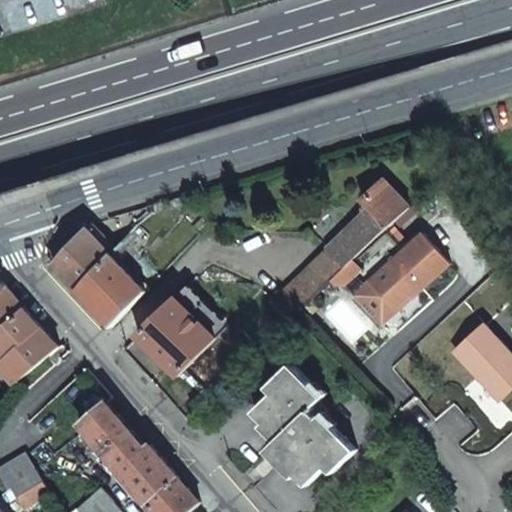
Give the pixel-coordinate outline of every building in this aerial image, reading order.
[(378,236),(412,203),(386,177),(365,198),(373,206),(361,218),(378,236)] [(303,308),(378,236),(361,218),(285,290),(303,308)] [(451,262),(424,229),(369,280),(393,307),(419,284),(422,288),(451,262)] [(54,262),(79,289),(113,253),(96,233),(82,237),(54,262)] [(113,253),(79,289),(111,326),(149,286),(145,282),(142,285),(113,253)] [(0,293),(10,285),(0,273),(0,293)] [(393,307),(369,280),(354,294),(382,324),(422,288),(419,284),(393,307)] [(10,285),(0,293),(0,328),(27,305),(10,285)] [(294,316),(303,308),(285,290),(284,289),(272,299),(291,319),(294,316)] [(166,301),(126,341),(167,382),(206,342),(166,301)] [(62,345),(27,305),(0,328),(0,344),(8,354),(0,361),(0,364),(16,382),(62,345)] [(498,401),(511,387),(511,353),(485,322),(454,351),(498,401)] [(326,396),(293,363),(269,388),(274,393),(256,412),(281,438),(272,448),(311,486),(330,467),(334,472),(358,449),(326,415),(329,411),(320,402),(326,396)] [(82,424),(89,433),(120,471),(149,446),(111,400),(82,424)] [(155,511),(188,511),(202,500),(152,443),(149,446),(120,471),(155,511)] [(38,472),(26,455),(1,470),(11,487),(14,485),(26,504),(49,491),(38,472)] [(103,486),(77,507),(81,511),(117,511),(122,508),(103,486)] [(10,511),(0,500),(0,511),(10,511)]
